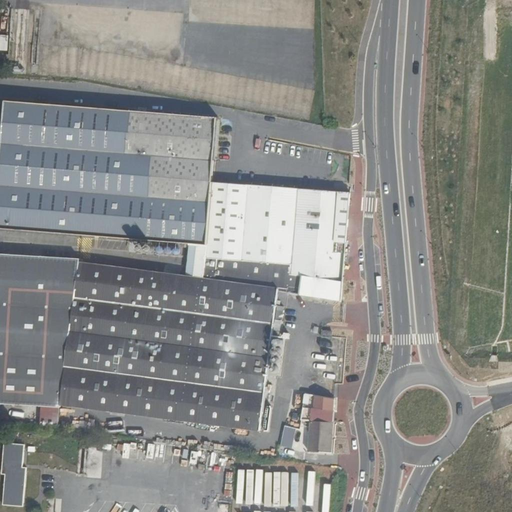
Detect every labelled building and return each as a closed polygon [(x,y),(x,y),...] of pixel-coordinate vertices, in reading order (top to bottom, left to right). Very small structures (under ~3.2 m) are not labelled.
[(171,22),(172,5),(159,5),(159,22),(171,22)] [(0,229),(63,235),(208,246),(214,183),(215,162),(126,155),(129,112),(7,102),(1,164),(0,178),(0,229)] [(126,155),(215,162),(218,119),(129,112),(126,155)] [(342,283),(350,195),(265,188),(214,183),(208,246),(207,262),(290,268),(290,275),(342,283)] [(61,260),(0,256),(0,403),(61,407),(61,406),(136,416),(260,431),(279,293),(340,302),(342,283),(290,275),(290,268),(207,262),(204,279),(178,276),(79,264),(79,261),(61,260)] [(321,331),(321,339),(332,340),(333,332),(321,331)] [(334,398),(307,394),(301,417),(300,427),(309,429),(308,452),(330,454),(333,409),(334,398)] [(109,420),(110,429),(125,429),(125,420),(109,420)] [(286,428),(281,446),(291,448),(296,429),(286,428)] [(23,448),(5,447),(4,469),(7,470),(5,507),(22,508),(25,471),(22,470),(23,448)]
